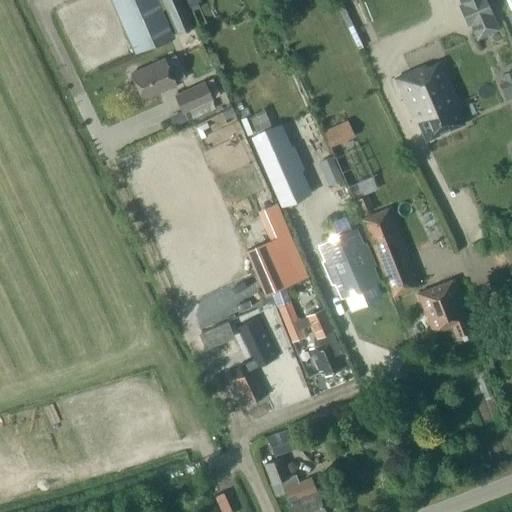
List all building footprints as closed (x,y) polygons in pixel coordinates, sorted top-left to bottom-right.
[(159,11),(165,9),(160,0),(111,0),(134,53),(170,37),(159,11)] [(193,25),(181,0),(160,0),(165,9),(175,33),(193,25)] [(471,0),(459,5),(457,6),(465,24),(468,23),(474,38),(494,30),(487,11),(481,0),(471,0)] [(174,84),(163,58),(129,73),(141,99),(174,84)] [(415,121),(423,140),(462,124),(453,104),(456,102),(438,61),(424,67),(423,64),(391,78),(411,122),(415,121)] [(503,97),(511,94),(511,67),(497,71),(503,97)] [(212,98),(204,82),(176,95),(183,111),(212,98)] [(321,129),(329,148),(355,136),(347,118),(321,129)] [(282,204),(305,194),(276,126),(252,137),(282,204)] [(358,214),(372,207),(365,193),(351,199),(358,214)] [(276,203),(265,207),(277,237),(288,232),(276,203)] [(414,281),(386,212),(361,222),(389,291),(414,281)] [(332,282),(336,280),(343,294),(349,291),(350,292),(353,291),(353,290),(375,280),(368,266),(372,264),(363,243),(359,245),(352,231),(321,245),(327,259),(323,261),(332,282)] [(453,279),(416,293),(432,333),(451,326),(456,339),(473,333),(453,279)] [(296,319),(288,301),(275,307),(286,336),(289,336),(300,331),(299,328),(296,319)] [(317,372),(321,370),(324,376),(341,368),(335,356),(341,353),(330,329),(329,329),(319,309),(307,315),(310,324),(316,336),(312,337),(316,345),(307,349),(317,372)] [(307,315),(296,319),(299,328),(310,324),(307,315)] [(230,380),(239,399),(242,398),(244,404),(263,395),(247,359),(232,366),(237,377),(230,380)] [(269,440),(275,456),(297,448),(291,432),(269,440)] [(262,461),(269,481),(274,497),(284,494),(291,511),(324,511),(310,477),(300,482),(297,473),(289,475),(282,455),(262,461)]
